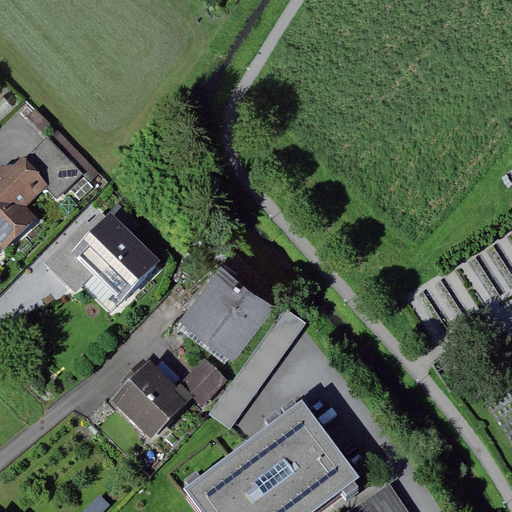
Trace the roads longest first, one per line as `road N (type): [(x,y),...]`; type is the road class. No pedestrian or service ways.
road 1 (residential): [(0,465),(101,384),(175,309)]
road 2 (residential): [(431,511),(322,365)]
